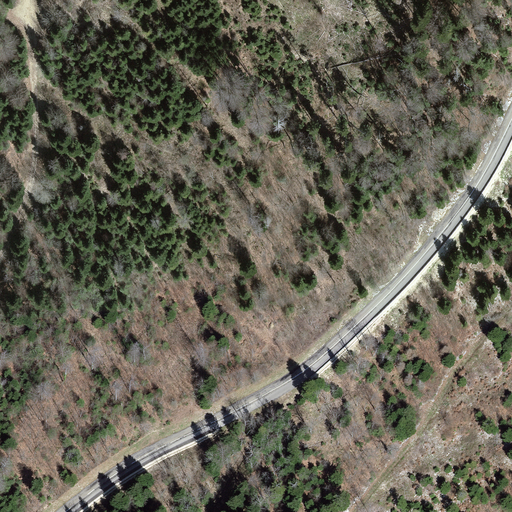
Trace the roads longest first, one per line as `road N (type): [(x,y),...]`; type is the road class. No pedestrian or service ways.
road 1 (secondary): [(65,511),(138,459),(316,361),(439,234),(511,118)]
road 2 (track): [(34,0),(30,183),(0,251)]
road 3 (track): [(352,511),(507,306)]
road 4 (track): [(271,390),(260,426),(211,511)]
